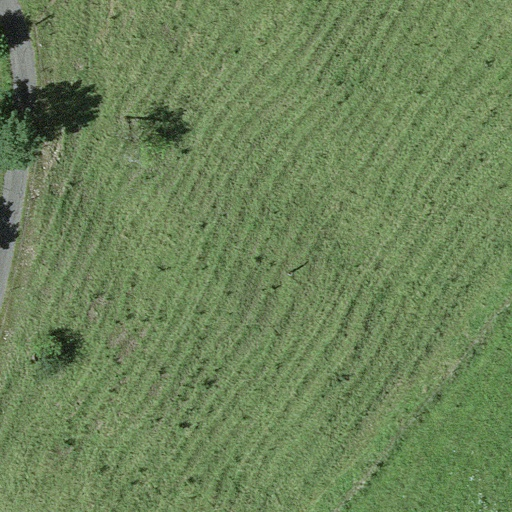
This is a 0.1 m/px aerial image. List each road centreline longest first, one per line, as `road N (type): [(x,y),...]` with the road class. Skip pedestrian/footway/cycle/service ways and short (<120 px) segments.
road 1 (track): [(511,280),(457,332),(313,511)]
road 2 (track): [(5,0),(24,51),(26,99),(0,244)]
